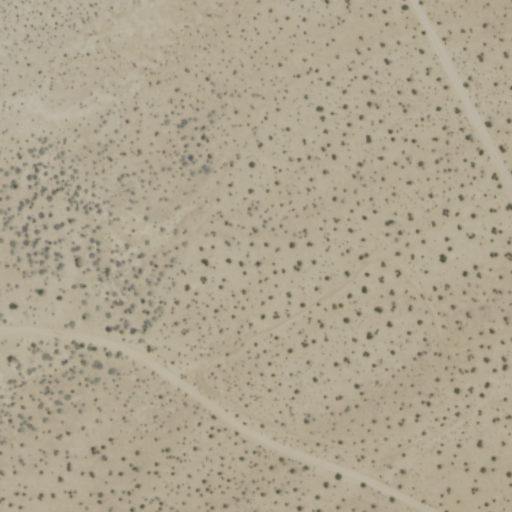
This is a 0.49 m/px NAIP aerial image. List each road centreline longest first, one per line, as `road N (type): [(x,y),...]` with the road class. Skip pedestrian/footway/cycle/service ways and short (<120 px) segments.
road 1 (track): [(0,311),(90,308),(339,486),(491,511)]
road 2 (track): [(511,195),(410,0)]
